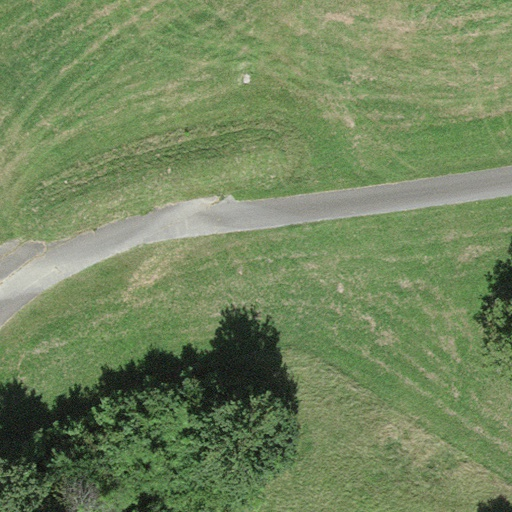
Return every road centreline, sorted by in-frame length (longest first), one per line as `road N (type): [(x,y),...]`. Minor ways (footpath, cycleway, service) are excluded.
road 1 (track): [(511,473),(422,412),(314,369),(210,362),(37,392),(0,391)]
road 2 (track): [(0,293),(71,249),(192,220),(511,178)]
